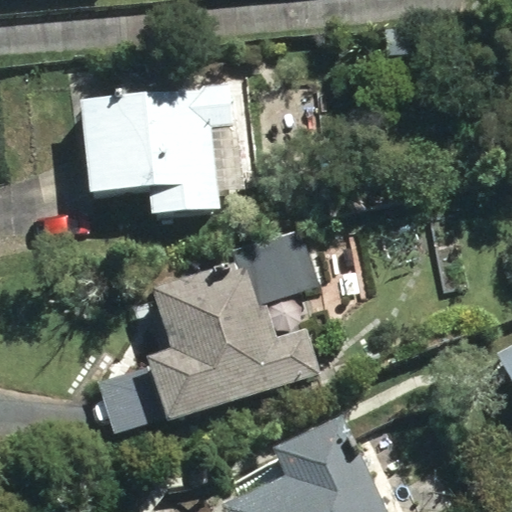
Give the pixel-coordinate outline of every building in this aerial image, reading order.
[(380,36),(383,61),(432,56),(429,30),(380,36)] [(141,201),(144,226),(213,217),(205,135),(227,133),(223,96),(69,114),(79,209),(141,201)] [(91,391),(108,443),(159,426),(161,435),(315,381),(300,338),(269,350),(257,314),(314,294),(295,238),(236,257),(240,265),(143,299),(166,363),(139,371),(140,374),(91,391)] [(511,353),(490,365),(511,406),(511,353)] [(232,511),(376,511),(333,428),(265,463),(277,489),(232,511)]
